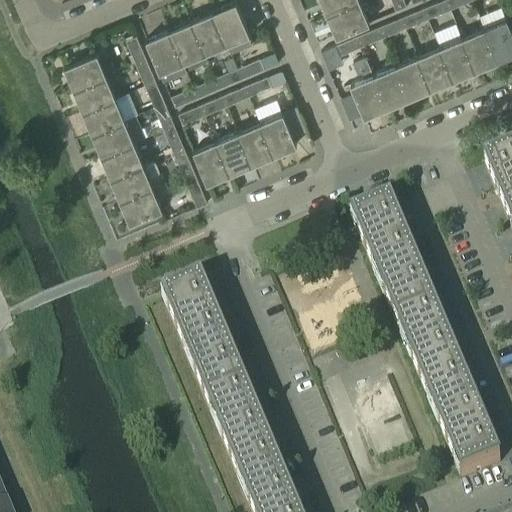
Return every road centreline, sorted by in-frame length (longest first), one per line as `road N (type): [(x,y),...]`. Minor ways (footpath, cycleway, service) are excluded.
road 1 (residential): [(343,511),(226,220),(343,175)]
road 2 (residential): [(511,426),(422,222),(427,203),(462,189)]
road 3 (residential): [(343,175),(285,0)]
road 4 (residential): [(511,311),(462,189)]
road 5 (residential): [(126,0),(57,28),(38,24),(27,0)]
